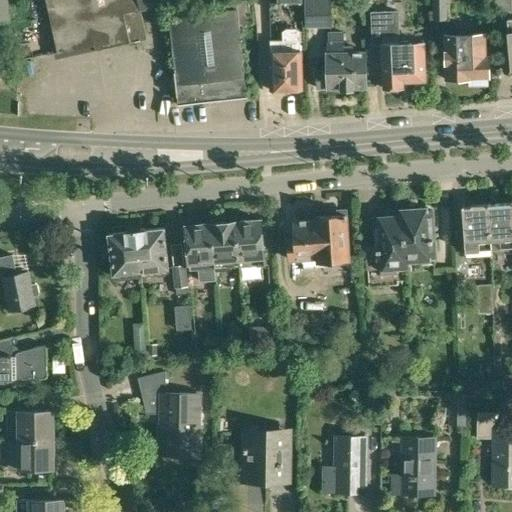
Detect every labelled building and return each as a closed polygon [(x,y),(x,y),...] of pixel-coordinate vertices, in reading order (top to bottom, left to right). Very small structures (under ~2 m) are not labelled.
[(0,0),(0,19),(8,18),(6,0),(0,0)] [(47,0),(48,3),(59,53),(96,44),(94,34),(126,27),(128,38),(146,34),(141,9),(182,0),(47,0)] [(227,0),(214,4),(215,10),(168,16),(178,104),(247,96),(239,24),(251,22),(248,0),(238,0),(236,0),(227,0)] [(313,0),(314,28),(338,27),(337,0),(313,0)] [(432,0),(432,20),(447,19),(446,0),(432,0)] [(494,0),(495,10),(511,10),(511,0),(494,0)] [(372,45),(383,45),(384,86),(402,85),(402,80),(424,79),(423,42),(400,43),(399,10),(371,11),(372,45)] [(270,40),(270,51),(269,51),(270,90),(302,89),(302,51),(300,51),(300,30),(297,28),(286,28),(282,30),(282,40),(270,40)] [(326,51),(327,51),(327,70),(317,70),(317,87),(327,87),(327,88),(366,88),(366,51),(352,51),(352,45),(344,45),(343,31),(328,31),(328,40),(326,40),(326,51)] [(487,75),(488,75),(488,56),(485,56),(484,33),(445,34),(446,78),(469,77),(469,85),(487,84),(487,75)] [(511,201),(487,204),(489,248),(508,247),(511,247),(511,246),(511,201)] [(462,205),(464,241),(475,241),(475,249),(489,248),(487,204),(462,205)] [(402,210),(402,217),(404,266),(409,266),(408,258),(434,256),(430,208),(402,210)] [(318,260),(348,258),(346,214),(316,216),(316,221),(294,222),(295,238),(288,239),(289,258),(318,256),(318,260)] [(375,219),(377,243),(365,244),(367,267),(379,266),(379,273),(396,272),(396,267),(404,266),(402,217),(375,219)] [(261,219),(237,221),(240,264),(255,263),(256,268),(263,267),(263,274),(261,274),(262,287),(270,287),(269,266),(265,262),(261,219)] [(237,221),(211,223),(214,266),(240,264),(237,221)] [(214,266),(211,223),(186,225),(189,268),(214,266)] [(164,228),(138,231),(143,277),(165,274),(164,268),(168,267),(164,228)] [(109,234),(113,273),(114,280),(143,277),(138,231),(109,234)] [(185,263),(182,243),(171,244),(173,264),(172,265),(174,287),(176,287),(177,294),(187,293),(187,286),(189,285),(186,263),(185,263)] [(0,278),(2,278),(9,310),(35,305),(33,295),(37,294),(38,292),(37,284),(36,282),(31,283),(29,272),(17,274),(13,254),(0,256),(0,278)] [(490,284),(478,284),(479,299),(491,298),(490,284)] [(188,305),(176,306),(178,329),(190,328),(188,305)] [(273,326),(247,327),(248,346),(274,345),(273,326)] [(221,353),(240,352),(240,334),(221,334),(221,353)] [(12,336),(0,339),(0,378),(12,379),(12,378),(43,377),(44,376),(46,375),(46,374),(47,373),(46,347),(45,346),(44,346),(44,345),(42,345),(12,353),(12,336)] [(204,350),(219,349),(219,337),(204,337),(204,350)] [(148,354),(156,353),(156,343),(148,343),(148,354)] [(161,414),(161,426),(160,426),(159,454),(160,454),(161,450),(178,450),(178,455),(198,456),(199,393),(165,393),(166,371),(138,378),(146,413),(161,414)] [(383,388),(366,388),(366,413),(383,413),(383,388)] [(449,392),(449,424),(466,424),(466,392),(449,392)] [(7,411),(7,440),(53,440),(53,410),(7,411)] [(477,437),(493,438),(492,484),(511,484),(511,428),(495,428),(495,412),(478,412),(477,437)] [(282,483),(283,429),(267,429),(267,434),(244,433),(244,476),(266,476),(266,482),(282,483)] [(365,491),(367,436),(336,436),(335,472),(324,472),(324,490),(365,491)] [(392,492),(401,492),(434,493),(434,491),(429,491),(430,461),(435,461),(435,437),(402,436),(401,474),(392,474),(392,492)] [(53,440),(7,440),(8,468),(54,467),(53,440)] [(64,511),(64,499),(28,499),(16,499),(16,511),(64,511)]
